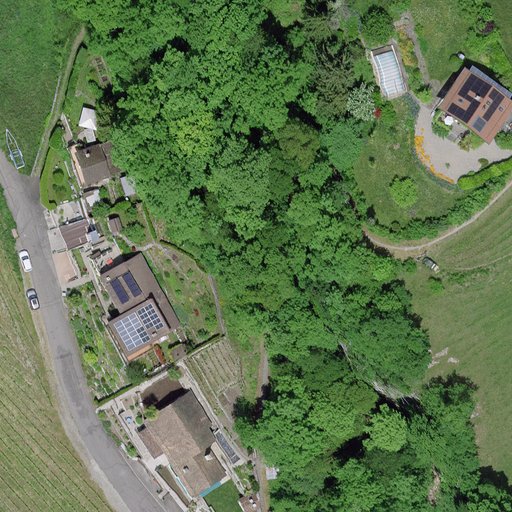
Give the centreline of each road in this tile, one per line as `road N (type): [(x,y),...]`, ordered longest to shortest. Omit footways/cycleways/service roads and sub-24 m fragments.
road 1 (unclassified): [(149,511),(84,412),(23,205),(0,161)]
road 2 (track): [(95,0),(23,205)]
